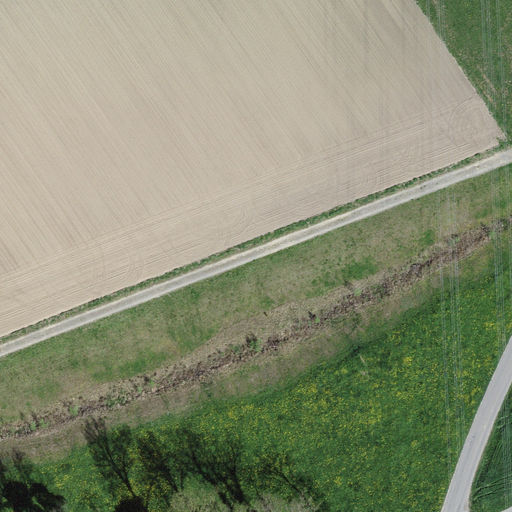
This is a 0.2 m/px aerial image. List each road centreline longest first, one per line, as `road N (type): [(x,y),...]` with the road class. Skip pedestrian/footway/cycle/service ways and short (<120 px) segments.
road 1 (track): [(511,154),(0,350)]
road 2 (tertiary): [(511,357),(454,511)]
